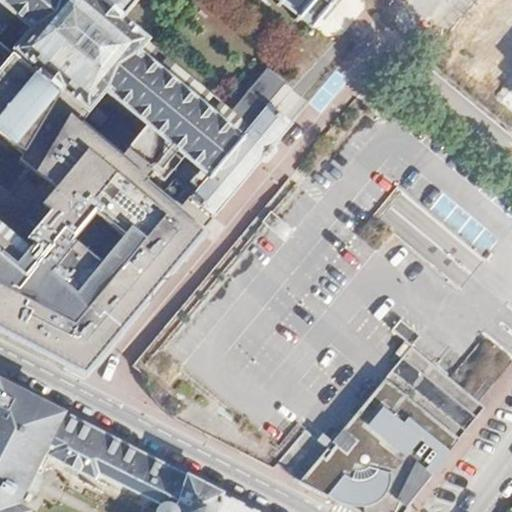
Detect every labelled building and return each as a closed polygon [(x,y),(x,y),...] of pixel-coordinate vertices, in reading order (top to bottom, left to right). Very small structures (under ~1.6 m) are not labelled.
[(0,0),(0,126),(23,144),(63,94),(83,110),(82,111),(86,114),(88,113),(89,114),(93,110),(91,109),(105,92),(146,126),(126,150),(150,169),(170,145),(185,157),(208,176),(191,198),(215,218),(293,124),(272,107),(291,84),(267,64),(232,107),(123,17),(136,0),(0,0)] [(272,0),(301,24),(311,12),(320,21),(337,0),(272,0)] [(511,0),(494,0),(449,61),(511,106),(511,0)] [(0,328),(85,373),(145,301),(137,295),(159,268),(167,274),(215,218),(191,198),(208,176),(185,157),(164,182),(148,169),(150,169),(126,150),(146,126),(105,92),(91,109),(93,110),(89,114),(88,113),(86,114),(82,111),(83,110),(63,94),(23,144),(0,126),(0,328)] [(398,109),(384,97),(365,117),(371,122),(373,119),(383,127),(398,109)] [(150,169),(148,169),(164,182),(185,157),(170,145),(150,169)] [(393,235),(377,221),(361,240),(378,254),(393,235)] [(261,226),(253,236),(256,239),(266,247),(269,249),(277,239),(274,237),(264,229),(261,226)] [(137,295),(145,301),(167,274),(159,268),(137,295)] [(401,321),(394,332),(412,347),(421,338),(401,321)] [(511,360),(511,358),(485,338),(454,373),(451,378),(469,392),(491,365),(501,374),(511,360)] [(348,498),(351,499),(354,500),(360,501),(365,502),(370,501),(372,501),(375,501),(382,505),(389,491),(407,506),(451,451),(450,450),(487,407),(479,401),(469,392),(451,378),(412,347),(326,451),(301,481),(299,483),(328,498),(333,489),(335,490),(337,493),(340,494),(342,496),(345,497),(348,498)] [(501,374),(491,365),(469,392),(479,401),(501,374)] [(93,478),(96,473),(170,511),(251,511),(0,381),(0,423),(43,445),(49,449),(46,454),(93,478)] [(13,504),(43,445),(0,423),(0,511),(25,511),(26,511),(13,504)] [(302,432),(277,462),(301,481),(326,451),(302,432)] [(335,490),(333,489),(328,498),(355,511),(378,511),(382,505),(375,501),(372,501),(370,501),(365,502),(360,501),(354,500),(351,499),(348,498),(345,497),(342,496),(340,494),(337,493),(335,490)] [(382,505),(378,511),(402,511),(407,506),(389,491),(382,505)]
